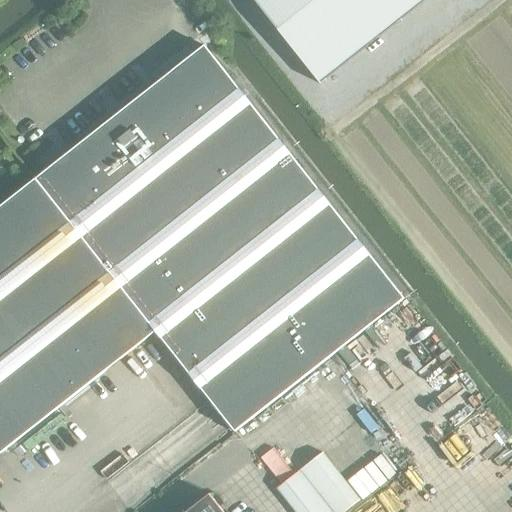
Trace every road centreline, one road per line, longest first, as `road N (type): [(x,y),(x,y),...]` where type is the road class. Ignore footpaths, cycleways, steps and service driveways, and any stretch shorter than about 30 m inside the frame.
road 1 (unknown): [(167,511),(303,419),(378,401)]
road 2 (unknown): [(17,511),(161,401)]
road 3 (unknown): [(121,0),(123,32),(104,59),(41,112)]
